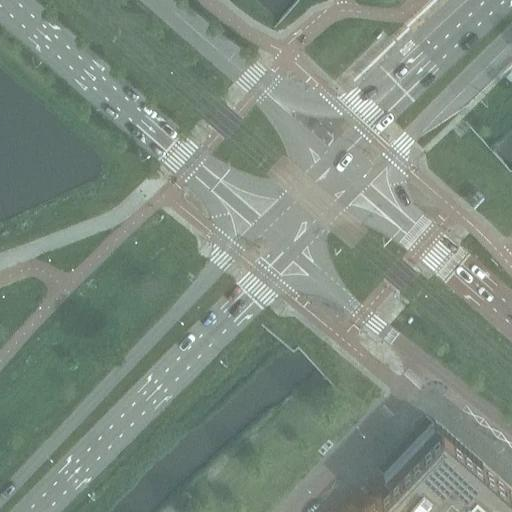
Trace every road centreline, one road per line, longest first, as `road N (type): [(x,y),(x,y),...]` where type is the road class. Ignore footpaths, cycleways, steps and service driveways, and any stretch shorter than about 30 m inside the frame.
road 1 (secondary): [(259,228),(0,501)]
road 2 (secondary): [(39,511),(291,255)]
road 3 (secondary): [(2,0),(259,228)]
road 4 (residential): [(431,367),(292,511)]
road 5 (residential): [(291,255),(431,367)]
road 6 (secondary): [(401,145),(511,36)]
road 7 (secondary): [(495,0),(384,107)]
road 8 (secondary): [(257,92),(153,0)]
road 9 (secondary): [(384,107),(326,110),(257,92)]
road 10 (residential): [(511,317),(417,235)]
